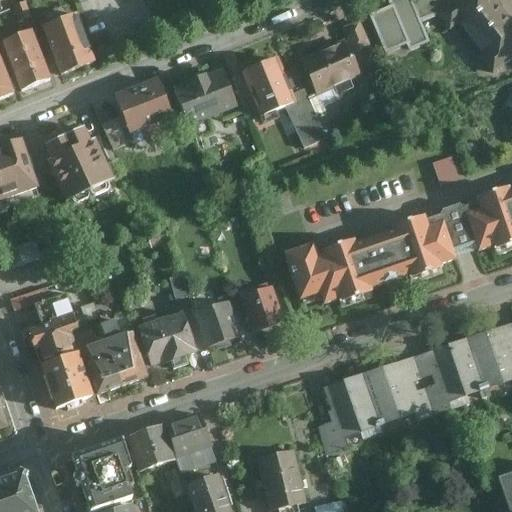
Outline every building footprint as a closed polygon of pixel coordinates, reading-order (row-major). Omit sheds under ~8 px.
[(422,22),(436,16),(432,11),(443,4),(439,0),(414,0),(412,1),(411,0),(393,0),(389,2),(393,10),(373,18),(389,53),(410,44),(412,50),(432,41),(422,22)] [(493,79),(511,64),(511,21),(496,0),(439,0),(443,4),(432,11),(436,16),(450,35),(459,28),(482,58),(479,61),(493,79)] [(32,19),(25,3),(13,7),(19,24),(32,19)] [(94,69),(74,18),(40,31),(60,82),(94,69)] [(356,25),(343,31),(353,56),(367,50),(356,25)] [(51,86),(29,31),(0,42),(22,97),(51,86)] [(302,64),(317,98),(335,90),(340,101),(355,94),(350,83),(359,79),(344,47),(302,64)] [(0,101),(13,96),(0,63),(0,101)] [(291,99),(276,63),(244,75),(263,121),(285,112),(295,107),(291,99)] [(235,113),(220,75),(173,92),(188,131),(235,113)] [(172,123),(156,84),(110,102),(118,121),(127,140),(172,123)] [(303,93),(291,99),(295,107),(285,112),(303,153),(327,142),(303,93)] [(127,140),(118,121),(100,128),(112,155),(130,147),(127,140)] [(110,192),(84,135),(39,153),(65,211),(110,192)] [(0,153),(0,209),(39,198),(21,146),(0,153)] [(431,168),(439,190),(458,183),(450,161),(431,168)] [(263,181),(256,165),(245,170),(251,186),(263,181)] [(312,246),(281,257),(299,309),(321,301),(324,309),(340,304),(342,312),(373,301),(370,293),(388,286),(408,280),(410,286),(440,276),(438,271),(454,266),(453,261),(463,257),(476,253),(478,257),(496,250),(498,256),(511,251),(511,194),(511,195),(509,189),(472,201),(474,208),(461,212),(460,208),(448,212),(437,216),(438,220),(425,225),(423,218),(389,229),(390,234),(350,248),(348,243),(321,253),(322,257),(316,259),(312,246)] [(35,244),(0,255),(0,266),(3,276),(41,263),(35,244)] [(181,299),(189,298),(187,277),(178,278),(181,299)] [(266,286),(238,295),(252,334),(282,323),(270,289),(267,290),(266,286)] [(68,293),(35,305),(40,322),(45,320),(46,323),(72,314),(76,313),(68,293)] [(226,303),(195,315),(208,349),(239,338),(226,303)] [(43,329),(29,333),(39,363),(77,351),(71,332),(81,329),(76,313),(72,314),(46,323),(48,327),(43,329)] [(181,316),(140,330),(153,366),(161,363),(161,365),(170,362),(173,370),(187,365),(184,357),(194,354),(181,316)] [(122,320),(103,326),(109,343),(124,387),(147,379),(131,334),(121,337),(117,327),(123,325),(122,320)] [(485,340),(467,345),(486,399),(488,398),(486,392),(489,390),(488,388),(511,379),(511,349),(511,348),(511,326),(483,336),(485,340)] [(109,343),(84,352),(98,396),(124,387),(109,343)] [(450,347),(415,359),(434,416),(451,410),(448,402),(478,391),(479,394),(482,394),(484,400),(486,399),(467,345),(451,351),(450,347)] [(78,354),(42,366),(45,375),(44,377),(51,400),(53,401),(56,411),(66,407),(68,411),(84,405),(83,401),(92,398),(78,354)] [(380,375),(363,381),(381,434),(383,434),(380,428),(383,427),(382,424),(415,413),(418,422),(434,416),(415,359),(378,372),(380,375)] [(346,382),(324,390),(336,423),(341,438),(344,438),(374,428),(375,430),(377,429),(379,435),(381,434),(363,381),(348,386),(346,382)] [(211,452),(201,419),(165,430),(175,463),(211,452)] [(172,469),(160,433),(126,444),(138,480),(172,469)] [(123,443),(72,460),(90,511),(96,511),(132,500),(123,471),(131,468),(123,443)] [(294,511),(306,509),(293,457),(259,465),(271,511),(294,511)] [(511,511),(511,475),(499,480),(509,511),(511,511)] [(18,478),(0,484),(0,511),(34,511),(25,482),(18,478)] [(230,511),(219,479),(185,491),(191,511),(230,511)]
